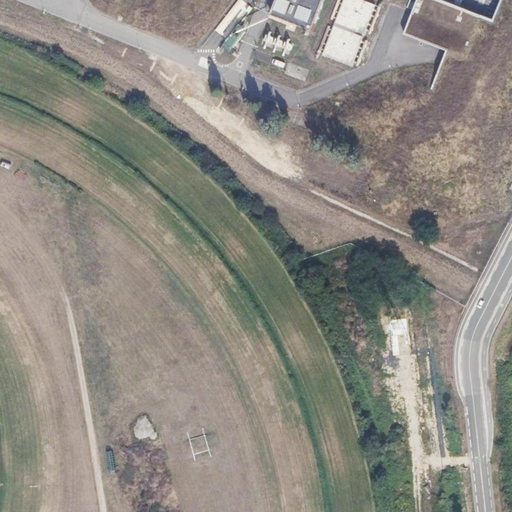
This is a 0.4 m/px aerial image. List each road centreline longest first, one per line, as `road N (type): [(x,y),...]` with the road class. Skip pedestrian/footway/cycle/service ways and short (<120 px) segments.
road 1 (unknown): [(359,511),(353,472),(297,340),(229,239),(158,160),(68,102),(0,82)]
road 2 (unknown): [(0,122),(87,161),(190,251),(275,365),(306,442),(319,511)]
road 3 (unclassified): [(485,511),(470,346)]
